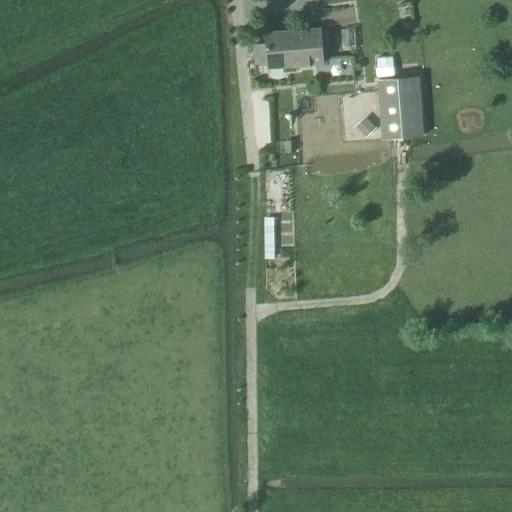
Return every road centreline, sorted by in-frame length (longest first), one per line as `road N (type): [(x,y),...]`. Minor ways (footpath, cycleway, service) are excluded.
road 1 (track): [(249,310),(368,300),(394,284),(401,164)]
road 2 (track): [(249,310),(251,511)]
